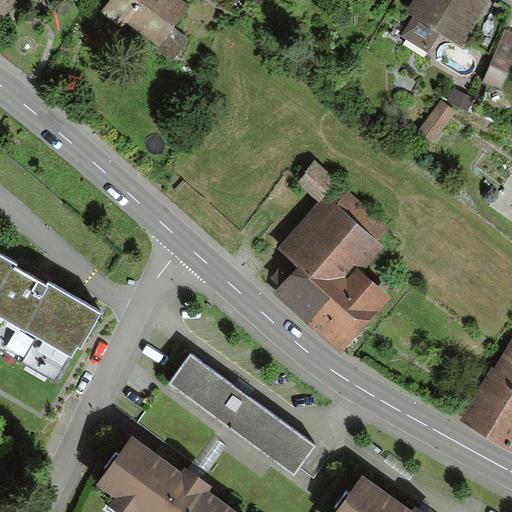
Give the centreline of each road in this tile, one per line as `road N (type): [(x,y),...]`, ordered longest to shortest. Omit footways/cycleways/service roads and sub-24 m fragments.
road 1 (secondary): [(181,242),(378,401),(511,471)]
road 2 (residential): [(181,242),(152,279),(41,511)]
road 3 (secondary): [(0,85),(181,242)]
